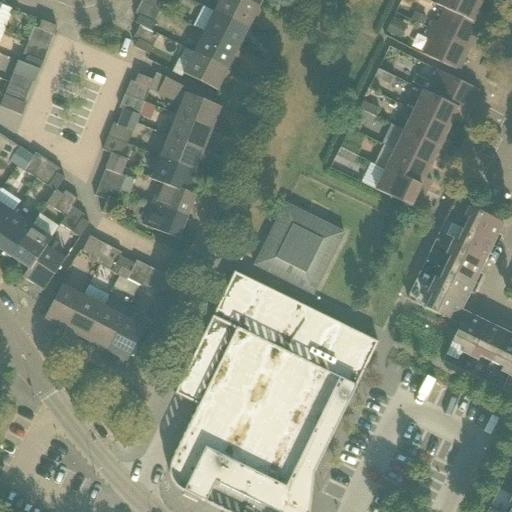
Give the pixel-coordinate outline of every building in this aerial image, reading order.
[(248,30),(258,10),(239,0),(219,0),(213,12),(248,30)] [(239,0),(258,10),(263,0),(239,0)] [(482,3),(476,0),(438,0),(436,5),(445,10),(481,26),(485,17),(477,13),(482,3)] [(433,21),(429,29),(470,48),(481,26),(445,10),(438,24),(433,21)] [(204,33),(238,50),(248,30),(213,12),(204,33)] [(427,28),(431,20),(419,14),(415,22),(427,28)] [(151,31),(154,24),(139,16),(136,24),(140,26),(150,31),(151,31)] [(408,25),(393,18),(386,32),(401,39),(408,25)] [(57,27),(41,21),(38,29),(34,28),(29,41),(48,50),(57,27)] [(431,39),(423,55),(459,72),(470,48),(429,29),(426,36),(431,39)] [(194,53),(228,70),(238,50),(204,33),(194,53)] [(149,55),(153,48),(138,40),(134,48),(149,55)] [(40,71),(48,50),(29,41),(23,55),(27,56),(24,64),(40,71)] [(194,53),(183,74),(217,91),(228,70),(194,53)] [(35,82),(40,71),(24,64),(23,65),(17,62),(13,74),(33,81),(35,82)] [(378,70),(374,78),(391,86),(395,78),(378,70)] [(471,107),(479,91),(438,71),(433,80),(439,82),(436,90),(471,107)] [(13,74),(9,85),(29,92),(33,81),(13,74)] [(145,103),(150,89),(153,81),(138,75),(135,83),(130,81),(125,95),(145,103)] [(422,88),(426,80),(415,75),(411,83),(422,88)] [(183,88),(165,78),(158,93),(177,103),(181,105),(177,116),(212,130),(221,108),(185,94),(181,92),(183,88)] [(24,103),(29,92),(9,85),(4,96),(24,103)] [(471,107),(436,90),(432,96),(423,92),(414,112),(449,129),(454,119),(463,123),(471,107)] [(0,105),(0,107),(22,116),(26,104),(24,103),(4,96),(0,105)] [(359,110),(376,118),(380,110),(363,102),(359,110)] [(137,125),(140,116),(124,110),(121,118),(137,125)] [(372,126),(376,118),(359,110),(355,117),(372,126)] [(414,112),(404,131),(446,152),(451,143),(444,139),(449,129),(414,112)] [(168,137),(204,151),(212,130),(177,116),(168,137)] [(121,118),(117,126),(134,132),(137,125),(121,118)] [(404,131),(394,151),(430,169),(435,158),(442,161),(446,152),(404,131)] [(160,158),(195,172),(204,151),(168,137),(160,158)] [(111,154),(108,162),(125,169),(133,147),(128,145),(127,146),(108,138),(103,151),(111,154)] [(8,140),(0,151),(0,160),(9,166),(10,164),(17,168),(27,154),(8,140)] [(340,148),(357,157),(361,149),(344,141),(340,148)] [(353,165),(357,157),(340,148),(336,156),(353,165)] [(394,151),(385,171),(427,191),(432,182),(425,179),(430,169),(394,151)] [(24,171),(37,179),(49,162),(36,153),(33,158),(24,171)] [(24,171),(33,158),(27,154),(17,168),(23,172),(24,171)] [(187,193),(187,192),(195,172),(160,158),(151,181),(159,184),(160,183),(187,193)] [(57,174),(60,170),(49,162),(37,179),(48,187),(55,192),(56,191),(64,179),(57,174)] [(120,191),(126,177),(122,176),(125,169),(108,162),(100,183),(120,191)] [(375,190),(411,208),(416,197),(423,200),(427,191),(385,171),(375,190)] [(102,214),(110,217),(120,191),(100,183),(95,197),(107,201),(102,214)] [(159,184),(152,204),(187,218),(196,196),(187,192),(187,193),(160,183),(159,184)] [(55,192),(47,204),(65,217),(66,217),(73,207),(78,199),(65,191),(63,195),(56,191),(55,192)] [(468,208),(458,203),(449,223),(493,246),(503,225),(468,208)] [(152,204),(143,226),(178,240),(187,218),(152,204)] [(254,266),(255,266),(313,295),(344,233),(285,204),(254,266)] [(0,233),(13,215),(0,205),(0,233)] [(60,224),(80,238),(89,224),(82,220),(85,216),(73,207),(66,217),(65,217),(60,224)] [(31,227),(13,215),(0,233),(0,250),(11,258),(31,227)] [(493,246),(449,223),(439,243),(484,265),(493,246)] [(31,227),(11,258),(29,270),(44,248),(46,249),(51,240),(31,227)] [(82,252),(90,256),(97,241),(90,237),(82,252)] [(484,265),(439,243),(430,262),(475,284),(484,265)] [(44,292),(64,261),(46,249),(44,248),(29,270),(23,278),(44,292)] [(127,261),(120,258),(112,272),(119,276),(127,261)] [(134,265),(127,261),(119,276),(140,287),(150,268),(137,261),(134,265)] [(475,284),(430,262),(421,282),(465,303),(475,284)] [(154,289),(163,293),(170,278),(150,268),(140,287),(152,293),(154,289)] [(195,405),(198,406),(171,460),(170,463),(170,465),(169,466),(169,469),(169,471),(169,474),(170,476),(171,480),(172,482),(173,484),(175,487),(177,488),(179,490),(182,492),(223,511),(309,511),(314,474),(378,343),(234,273),(175,395),(178,396),(180,391),(189,395),(197,399),(195,405)] [(425,308),(425,309),(460,325),(462,326),(468,314),(462,311),(465,303),(421,282),(411,301),(425,308)] [(86,340),(108,298),(109,296),(89,285),(83,296),(66,330),(86,340)] [(62,286),(45,319),(66,330),(83,296),(62,286)] [(129,309),(108,298),(86,340),(107,351),(124,318),(129,309)] [(460,325),(449,348),(470,358),(487,323),(468,314),(462,326),(460,325)] [(127,362),(145,328),(124,318),(107,351),(127,362)] [(489,367),(491,363),(506,332),(487,323),(470,358),(489,367)] [(508,376),(511,368),(511,335),(506,332),(491,363),(496,365),(498,373),(500,373),(508,376)] [(511,471),(511,472),(502,490),(502,491),(511,495),(511,471)] [(511,511),(511,495),(502,491),(493,510),(496,511),(511,511)]
